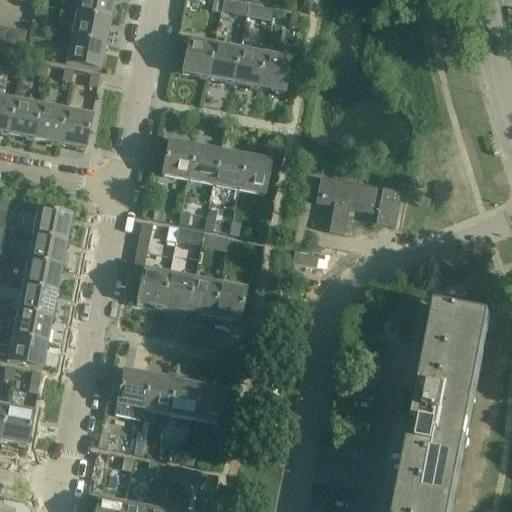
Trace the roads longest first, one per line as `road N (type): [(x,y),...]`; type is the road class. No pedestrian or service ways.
road 1 (residential): [(292,511),(340,299),(358,283),(511,223)]
road 2 (residential): [(60,485),(118,188)]
road 3 (residential): [(118,188),(157,0)]
road 4 (tertiary): [(511,127),(484,0)]
road 5 (residential): [(118,188),(0,166)]
